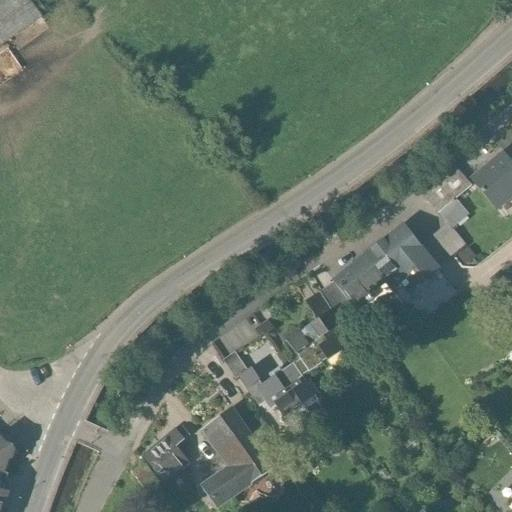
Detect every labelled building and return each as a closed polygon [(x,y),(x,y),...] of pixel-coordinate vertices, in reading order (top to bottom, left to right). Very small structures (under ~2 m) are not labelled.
[(0,48),(41,20),(27,0),(0,0),(0,23),(2,27),(0,28),(0,48)] [(511,200),(511,165),(504,156),(471,183),(497,213),(511,200)] [(455,204),(472,190),(455,169),(422,197),(439,217),(455,204)] [(465,216),(455,204),(439,217),(447,227),(448,226),(450,229),(465,216)] [(402,226),(363,258),(387,288),(400,278),(415,296),(441,275),(402,226)] [(465,247),(450,229),(448,226),(447,227),(433,238),(451,259),(465,247)] [(475,259),(469,250),(458,259),(465,267),(475,259)] [(357,313),(387,288),(363,258),(332,283),(335,286),(357,313)] [(511,266),(490,284),(508,306),(511,302),(511,266)] [(362,320),(357,313),(335,286),(321,296),(342,331),(362,320)] [(301,362),(294,367),(301,378),(308,373),(309,376),(340,356),(316,321),(287,341),(301,362)] [(235,381),(239,379),(248,373),(236,355),(223,363),(235,381)] [(293,366),(275,377),(298,408),(314,398),(301,378),(294,367),(293,366)] [(282,419),(298,408),(275,377),(262,386),(251,371),(248,373),(239,379),(257,406),(269,399),(282,419)] [(230,408),(200,430),(227,466),(201,485),(218,510),(274,469),(230,408)] [(163,484),(195,460),(177,435),(144,459),(163,484)] [(419,448),(413,440),(404,447),(410,454),(419,448)] [(0,500),(13,461),(0,448),(0,500)] [(0,511),(5,511),(9,503),(0,500),(0,511)]
